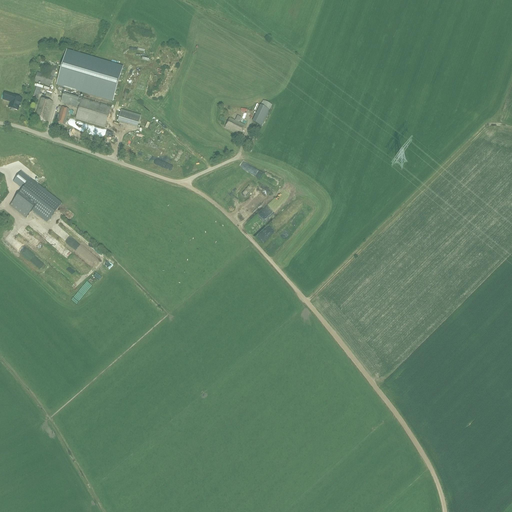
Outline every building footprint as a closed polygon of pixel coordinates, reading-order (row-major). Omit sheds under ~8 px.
[(67,51),(57,85),(112,101),(113,100),(122,67),(67,51)] [(34,82),(51,86),(56,67),(50,65),(47,75),(37,72),(34,82)] [(19,105),(21,99),(12,96),(12,95),(4,92),(2,100),(10,102),(8,108),(9,108),(10,110),(13,111),(14,110),(17,111),(19,105)] [(76,104),(78,97),(62,92),(62,97),(61,99),(62,103),(65,103),(70,105),(76,104)] [(46,121),(52,101),(41,98),(35,118),(46,121)] [(82,98),(79,108),(76,118),(105,127),(111,106),(82,98)] [(272,105),(263,101),(256,114),(265,119),(272,105)] [(65,124),(69,108),(61,106),(57,122),(65,124)] [(137,127),(141,115),(121,110),(118,121),(137,127)] [(239,122),(241,117),(237,115),(235,120),(229,118),(225,127),(240,134),(245,125),(239,122)] [(16,178),(13,182),(22,189),(23,188),(23,187),(24,186),(25,185),(26,184),(27,183),(27,182),(28,181),(29,180),(30,178),(22,171),(16,178)] [(47,222),(62,203),(30,178),(29,180),(28,181),(27,182),(27,183),(26,184),(25,185),(24,186),(23,187),(23,188),(22,189),(20,192),(10,205),(26,217),(32,210),(47,222)]
